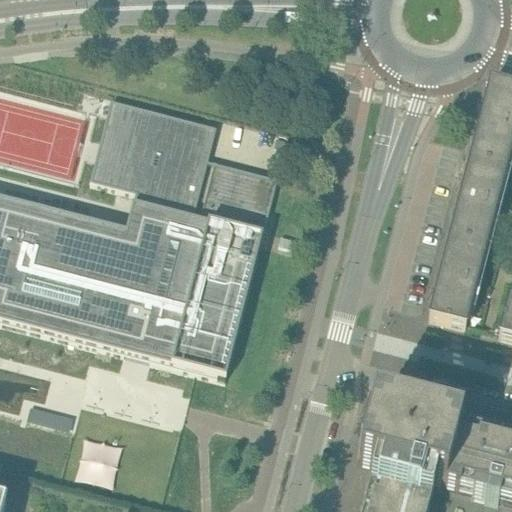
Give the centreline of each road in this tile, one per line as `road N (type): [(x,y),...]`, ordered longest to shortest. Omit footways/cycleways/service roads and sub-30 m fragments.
road 1 (tertiary): [(0,19),(171,6),(279,9)]
road 2 (tertiary): [(331,371),(383,166)]
road 3 (residential): [(511,419),(331,371)]
road 4 (tertiary): [(295,511),(331,371)]
